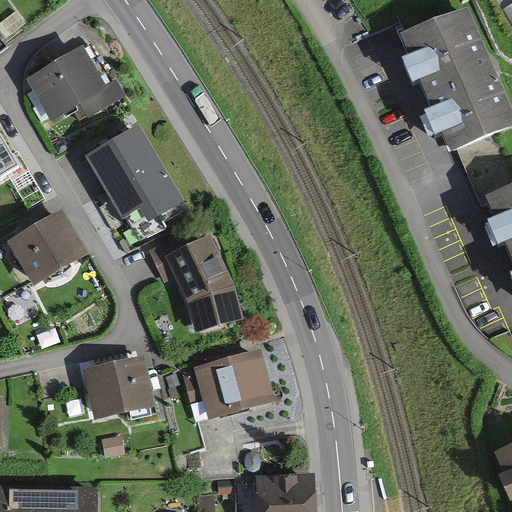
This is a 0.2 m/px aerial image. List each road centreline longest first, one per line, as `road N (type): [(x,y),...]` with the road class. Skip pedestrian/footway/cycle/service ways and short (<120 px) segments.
road 1 (primary): [(122,0),(283,256),(328,390),(342,511)]
road 2 (residential): [(0,373),(101,352),(126,339),(130,321),(14,106),(4,68)]
road 3 (residential): [(511,372),(458,316),(360,97),(302,0)]
